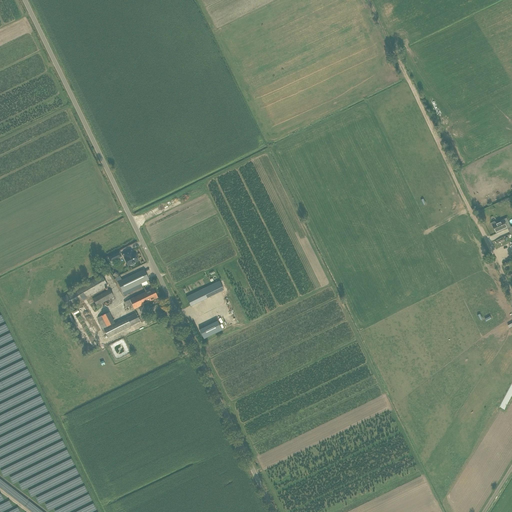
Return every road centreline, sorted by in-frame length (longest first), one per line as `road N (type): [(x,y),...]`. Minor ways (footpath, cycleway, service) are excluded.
road 1 (unclassified): [(272,511),(23,0)]
road 2 (track): [(472,215),(366,0)]
